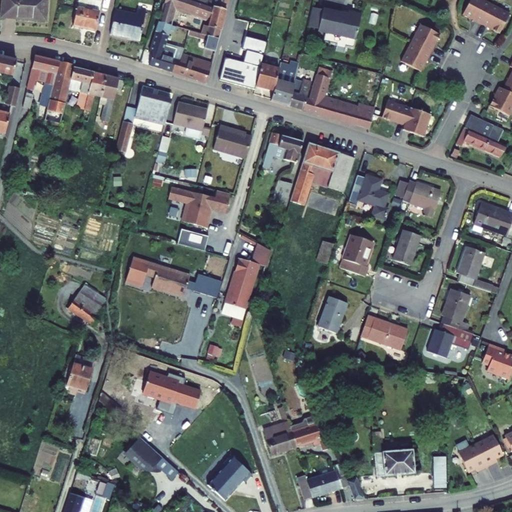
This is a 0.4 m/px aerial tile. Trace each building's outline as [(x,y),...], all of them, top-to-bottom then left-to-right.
[(0,0),(0,15),(11,17),(11,21),(42,23),(43,0),(0,0)] [(71,0),(67,26),(91,31),(97,3),(89,1),(87,0),(71,0)] [(155,0),(150,23),(152,24),(161,27),(166,10),(206,22),(205,29),(216,32),(222,10),(205,5),(187,0),(155,0)] [(206,0),(205,5),(222,10),(225,0),(206,0)] [(474,28),(485,8),(470,0),(465,0),(456,18),(474,28)] [(503,18),(485,8),(474,28),(493,38),(503,18)] [(316,13),(312,34),(350,43),(354,21),(316,13)] [(113,16),(107,39),(135,47),(143,19),(134,16),(133,22),(113,16)] [(144,68),(166,74),(171,57),(156,53),(162,31),(165,32),(166,28),(161,27),(152,24),(144,54),(147,55),(144,68)] [(413,26),(403,45),(423,56),(433,37),(413,26)] [(202,38),(213,42),(216,32),(205,29),(202,38)] [(221,59),(215,82),(247,91),(248,87),(253,67),(260,44),(232,37),(226,60),(221,59)] [(199,49),(210,52),(213,42),(202,38),(199,49)] [(423,56),(403,45),(393,63),(413,74),(423,56)] [(511,54),(502,73),(506,75),(511,77),(511,54)] [(166,74),(201,85),(207,65),(171,55),(171,57),(166,74)] [(0,58),(0,74),(9,76),(12,61),(0,58)] [(27,65),(21,92),(27,94),(29,88),(32,76),(42,78),(49,80),(52,64),(28,59),(27,65)] [(313,63),(310,76),(323,81),(326,67),(313,63)] [(68,68),(52,64),(49,80),(53,81),(51,94),(47,108),(45,116),(56,118),(64,84),(68,71),(68,68)] [(274,67),(273,72),(267,92),(265,102),(283,108),(288,89),(290,81),(292,70),(293,68),(283,65),(282,69),(274,67)] [(253,67),(248,87),(267,92),(273,72),(253,67)] [(89,76),(68,71),(64,84),(86,89),(89,76)] [(511,77),(506,75),(495,95),(511,103),(511,77)] [(32,76),(29,88),(39,91),(42,78),(32,76)] [(101,79),(89,76),(86,89),(78,123),(85,125),(90,102),(95,103),(101,79)] [(310,76),(303,100),(300,113),(362,132),(368,111),(344,105),(343,106),(318,99),(323,81),(310,76)] [(53,81),(49,80),(42,78),(39,91),(46,92),(40,114),(38,122),(54,126),(56,118),(45,116),(47,108),(51,94),(53,81)] [(112,82),(101,79),(95,103),(99,104),(94,127),(102,129),(112,82)] [(294,91),(288,89),(283,108),(300,113),(303,100),(302,100),(306,83),(297,80),(294,91)] [(0,107),(12,108),(15,91),(4,89),(0,107)] [(46,92),(39,91),(33,113),(40,114),(46,92)] [(511,103),(495,95),(492,93),(482,112),(502,122),(511,103)] [(129,126),(131,119),(159,126),(164,102),(137,95),(132,113),(121,110),(118,124),(125,125),(129,126)] [(21,97),(18,111),(25,113),(29,99),(21,97)] [(200,110),(171,104),(166,126),(195,132),(194,136),(203,138),(204,131),(195,129),(200,110)] [(396,129),(402,111),(379,104),(374,122),(396,129)] [(423,118),(402,111),(396,129),(395,133),(416,140),(423,118)] [(464,120),(458,132),(478,140),(484,129),(464,120)] [(118,124),(110,154),(121,157),(128,130),(125,125),(118,124)] [(241,160),(247,139),(231,134),(231,132),(216,127),(209,151),(241,160)] [(450,148),(455,151),(457,147),(493,163),(500,150),(478,140),(458,132),(450,148)] [(268,133),(261,157),(290,165),(296,144),(277,138),(278,136),(268,133)] [(163,142),(156,140),(153,152),(161,154),(163,142)] [(351,161),(302,145),(283,207),(298,211),(306,186),(308,179),(317,181),(314,189),(340,197),(351,161)] [(160,157),(152,155),(150,165),(157,166),(160,157)] [(317,181),(308,179),(306,186),(314,189),(317,181)] [(270,180),(262,206),(277,210),(284,185),(270,180)] [(376,186),(354,180),(346,208),(354,210),(352,216),(382,225),(385,214),(380,213),(383,201),(373,197),(376,186)] [(399,202),(404,188),(397,185),(392,200),(399,202)] [(399,202),(398,204),(405,207),(405,208),(420,213),(418,219),(427,223),(436,196),(412,188),(412,189),(405,186),(404,188),(399,202)] [(204,211),(221,215),(226,196),(212,192),(210,200),(185,193),(185,194),(168,190),(165,200),(184,205),(182,212),(183,212),(180,224),(203,230),(206,219),(206,218),(206,217),(205,216),(204,215),(204,214),(204,211)] [(471,227),(504,239),(511,219),(478,206),(471,227)] [(205,238),(178,231),(174,245),(201,253),(205,238)] [(417,241),(400,235),(390,266),(407,271),(417,241)] [(349,239),(338,272),(362,280),(365,270),(362,269),(369,246),(349,239)] [(315,263),(327,266),(332,244),(321,241),(315,263)] [(264,255),(253,247),(248,264),(256,267),(261,268),(264,255)] [(459,277),(455,287),(470,292),(483,257),(463,250),(454,275),(459,277)] [(235,261),(222,304),(224,304),(242,310),(243,310),(256,267),(248,264),(235,261)] [(150,287),(147,297),(179,306),(185,285),(144,274),(141,285),(150,287)] [(193,284),(188,300),(203,304),(207,288),(193,284)] [(93,303),(78,294),(68,309),(94,325),(99,317),(100,310),(100,307),(93,303)] [(441,321),(438,330),(458,337),(462,328),(459,327),(467,302),(447,295),(439,320),(441,321)] [(242,310),(224,304),(221,314),(239,319),(242,310)] [(320,341),(339,347),(349,317),(330,311),(320,341)] [(365,325),(358,343),(398,356),(404,336),(373,325),(372,327),(365,325)] [(431,336),(423,358),(442,365),(450,343),(466,349),(469,341),(458,337),(438,330),(435,337),(431,336)] [(208,355),(219,357),(221,349),(209,346),(208,355)] [(497,353),(483,348),(476,367),(483,369),(481,375),(503,383),(510,362),(496,357),(497,353)] [(80,360),(73,383),(93,389),(99,367),(80,360)] [(273,411),(267,413),(270,422),(277,420),(273,411)] [(318,439),(311,418),(302,421),(300,424),(288,428),(290,434),(295,447),(310,442),(311,445),(317,443),(319,450),(327,448),(323,438),(318,439)] [(288,428),(286,422),(276,426),(277,429),(264,434),(271,455),(295,447),(290,434),(288,428)] [(511,431),(501,437),(511,457),(511,456),(511,431)] [(371,437),(375,480),(411,477),(410,453),(381,455),(380,436),(371,437)] [(490,461),(500,456),(490,436),(473,444),(484,467),(491,464),(490,461)] [(144,467),(151,469),(157,463),(164,456),(143,437),(128,453),(144,467)] [(477,471),(484,467),(473,444),(455,453),(465,473),(476,468),(477,471)] [(205,479),(221,496),(240,477),(242,479),(249,470),(228,451),(221,459),(223,461),(205,479)] [(157,463),(173,478),(180,471),(164,456),(157,463)] [(446,489),(445,457),(432,457),(433,490),(446,489)] [(334,476),(307,485),(312,500),(348,489),(348,488),(345,483),(339,466),(332,469),(334,476)] [(307,485),(303,486),(309,501),(312,500),(307,485)] [(299,487),(304,503),(309,501),(303,486),(299,487)] [(359,487),(348,488),(348,489),(353,503),(356,502),(365,502),(359,487)]
